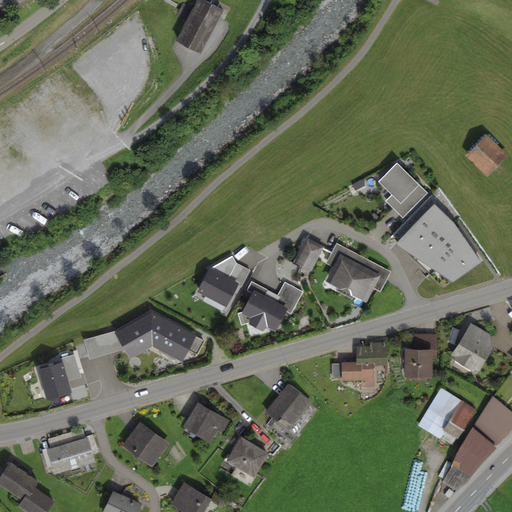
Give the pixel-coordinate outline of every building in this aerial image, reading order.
[(177,39),(201,51),(223,10),(204,0),(198,0),(193,9),(183,3),(181,8),(177,16),(183,19),(185,16),(189,18),(177,39)] [(470,154),(487,172),(504,155),(487,137),(470,154)] [(397,163),(380,180),(394,193),(401,200),(412,189),(415,192),(410,197),(416,203),(426,192),(397,163)] [(387,200),(403,216),(416,203),(410,197),(415,192),(412,189),(401,200),(394,193),(387,200)] [(311,268),(322,247),(307,239),(299,255),(296,260),(311,268)] [(376,276),(385,281),(389,272),(337,244),(332,253),(341,258),(335,268),(330,278),(340,284),(338,289),(352,297),(355,291),(366,297),(371,286),(376,276)] [(326,263),(335,268),(341,258),(332,253),(331,253),(326,263)] [(309,272),(311,268),(296,260),(299,255),(297,254),(292,263),(309,272)] [(210,269),(199,290),(226,304),(232,291),(237,293),(249,270),(236,263),(228,278),(210,269)] [(371,286),(379,291),(385,281),(376,276),(371,286)] [(275,328),(285,309),(291,312),(302,292),(285,283),(278,296),(275,303),(265,297),(268,291),(252,282),(249,289),(254,292),(244,311),(254,316),(251,322),(262,328),(265,322),(275,328)] [(265,297),(275,303),(278,296),(268,291),(265,297)] [(242,325),(251,322),(254,316),(244,311),(238,313),(242,325)] [(151,313),(117,332),(130,355),(141,349),(152,342),(168,351),(182,358),(187,348),(197,353),(203,341),(151,313)] [(455,353),(478,367),(488,349),(480,344),(486,335),(472,326),(455,353)] [(111,333),(85,340),(90,356),(115,349),(111,333)] [(431,357),(436,357),(436,335),(415,334),(415,349),(431,350),(431,357)] [(488,349),(490,346),(489,337),(486,335),(480,344),(488,349)] [(372,347),(361,347),(361,363),(343,363),(343,378),(362,377),(362,384),(373,384),(372,365),(385,365),(385,344),(372,344),(372,347)] [(407,374),(430,375),(431,357),(431,350),(415,349),(407,349),(407,374)] [(57,364),(39,369),(47,397),(70,390),(66,374),(79,371),(74,354),(56,359),(57,364)] [(334,378),(343,378),(343,363),(333,363),(334,378)] [(277,400),(280,403),(293,387),(289,384),(277,400)] [(277,400),(267,412),(287,428),(309,400),(293,387),(280,403),(277,400)] [(442,388),(420,423),(452,444),(474,409),(442,388)] [(446,485),(447,483),(458,489),(468,479),(476,466),(511,429),(511,412),(493,396),(458,449),(456,455),(458,457),(443,480),(444,481),(443,483),(446,485)] [(188,424),(210,437),(221,419),(199,405),(188,424)] [(208,440),(210,437),(188,424),(183,431),(196,439),(199,434),(208,440)] [(141,425),(127,443),(152,462),(166,443),(141,425)] [(53,450),(85,440),(84,436),(85,436),(83,429),(49,439),(51,447),(52,446),(53,450)] [(99,451),(93,434),(85,436),(84,436),(85,440),(87,440),(91,454),(99,451)] [(238,465),(253,475),(267,453),(242,438),(231,455),(229,459),(238,465)] [(56,466),(60,468),(92,458),(91,454),(87,440),(85,440),(53,450),(51,450),(55,465),(56,466)] [(45,472),(49,471),(48,467),(55,465),(51,450),(53,450),(52,446),(51,447),(42,449),(43,452),(39,453),(45,472)] [(236,469),(238,465),(229,459),(231,455),(228,453),(223,461),(236,469)] [(20,504),(31,511),(44,511),(53,501),(33,487),(37,481),(10,463),(0,477),(0,481),(24,499),(20,504)] [(173,502),(189,511),(203,511),(211,499),(184,483),(173,502)] [(136,511),(140,504),(114,492),(104,511),(136,511)] [(216,493),(211,499),(222,506),(226,500),(216,493)]
